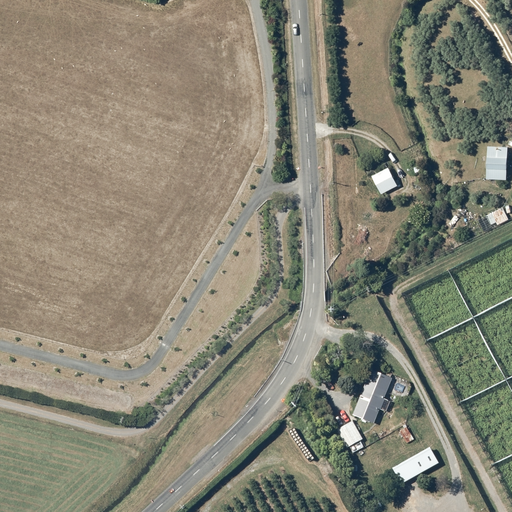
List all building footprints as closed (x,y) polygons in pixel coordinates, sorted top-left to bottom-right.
[(510,147),(489,146),(488,178),(509,179),(510,147)] [(400,185),(391,168),(375,176),(383,193),(400,185)] [(497,222),(498,224),(510,219),(505,207),(487,214),(488,216),(480,220),(484,230),(493,226),(492,224),(497,222)] [(375,424),(381,410),(386,412),(390,401),(385,399),(393,378),(371,369),(353,415),(375,424)] [(348,447),(349,447),(353,453),(364,447),(360,441),(363,439),(354,422),(338,430),(348,447)] [(408,426),(399,431),(406,444),(415,439),(408,426)] [(441,463),(432,447),(395,468),(403,484),(441,463)]
